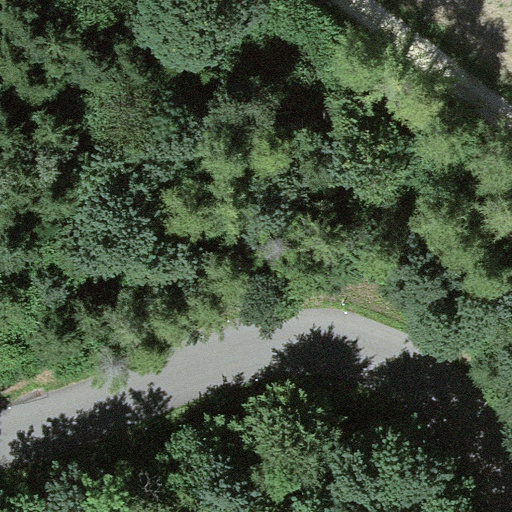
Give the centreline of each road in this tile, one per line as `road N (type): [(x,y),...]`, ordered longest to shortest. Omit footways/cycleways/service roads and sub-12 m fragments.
road 1 (tertiary): [(511,507),(435,388),(403,364),(325,341),(242,352),(0,437)]
road 2 (track): [(330,0),(511,129)]
